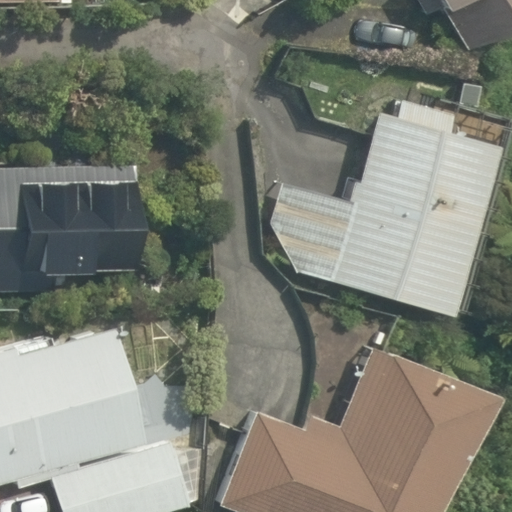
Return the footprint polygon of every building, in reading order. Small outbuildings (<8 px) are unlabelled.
[(0,0),(0,21),(61,25),(62,0),(0,0)] [(511,0),(454,0),(487,64),(511,51),(511,0)] [(273,214),(294,267),(470,319),(511,175),(511,135),(392,100),(355,223),(277,200),(273,214)] [(157,171),(0,163),(0,292),(35,294),(36,274),(152,279),(157,171)] [(126,329),(0,360),(0,487),(49,476),(58,511),(166,511),(201,504),(183,433),(153,440),(126,329)] [(469,511),(511,403),(511,397),(390,350),(355,432),(334,424),(325,446),(266,422),(232,510),(238,511),(469,511)]
